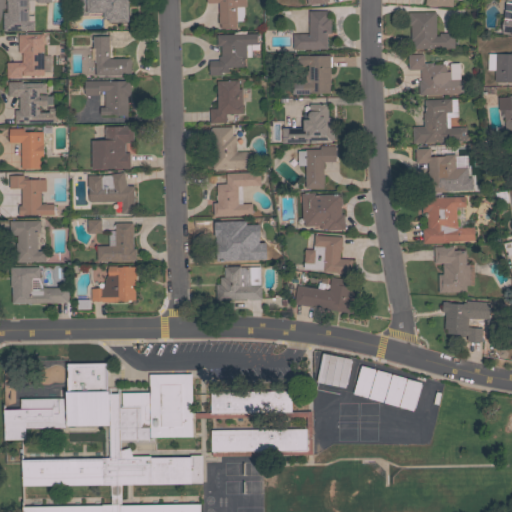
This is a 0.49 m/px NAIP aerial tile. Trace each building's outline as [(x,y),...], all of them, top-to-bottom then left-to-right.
[(50,0),(51,2),(36,3),(36,0),(28,0),(28,6),(32,6),(32,8),(33,8),(33,11),(28,12),(28,21),(33,21),(34,30),(3,31),(3,13),(7,13),(6,0),(50,0)] [(127,0),(128,21),(112,22),(108,22),(108,18),(104,19),(104,12),(87,12),(87,14),(74,15),(73,0),(127,0)] [(236,28),(220,29),(220,24),(218,24),(218,16),(218,3),(206,3),(206,0),(246,0),(246,7),(236,7),(236,28)] [(511,32),(507,32),(507,34),(501,33),(505,1),(511,2),(511,32)] [(293,49),(292,34),(308,34),(308,11),(328,11),(328,17),(330,17),(330,34),(326,34),(326,49),(293,49)] [(435,12),(436,36),(439,36),(439,33),(454,32),(454,48),(413,48),(413,40),(410,40),(410,25),(408,25),(408,12),(435,12)] [(208,61),(218,60),(218,56),(221,56),(220,46),(217,46),(216,35),(256,33),(257,44),(246,45),(246,58),(243,58),(243,67),(227,68),(227,72),(221,72),(221,75),(209,75),(208,61)] [(43,34),(43,70),(46,70),(46,79),(32,79),(32,71),(21,71),(21,77),(6,77),(6,62),(22,62),(21,53),(18,53),(18,34),(43,34)] [(95,59),(90,59),(90,48),(92,48),(92,36),(109,36),(109,58),(131,58),(131,75),(107,75),(107,76),(104,76),(104,75),(95,76),(95,75),(95,59)] [(69,53),(75,54),(78,40),(72,38),(69,53)] [(511,81),(494,81),(494,70),(487,70),(487,53),(507,54),(511,52),(511,81)] [(419,95),(418,80),(420,80),(420,70),(408,70),(407,55),(423,54),(423,63),(432,63),(432,64),(444,64),(444,66),(445,67),(445,71),(449,71),(449,79),(462,79),(463,93),(419,95)] [(330,93),(301,94),(301,82),(305,82),(305,71),(308,71),(308,65),(305,65),(304,66),(300,66),(298,65),(295,65),(295,56),(330,56),(330,93)] [(127,115),(116,115),(116,114),(110,114),(110,115),(100,115),(100,107),(104,107),(104,91),(98,91),(98,95),(84,95),(84,80),(109,80),(109,81),(126,81),(126,80),(130,80),(130,95),(127,95),(127,115)] [(216,81),(238,80),(238,89),(242,89),(242,113),(226,114),(226,123),(209,123),(209,109),(217,108),(216,81)] [(46,96),(51,96),(51,104),(46,105),(46,106),(39,106),(39,112),(48,112),(48,108),(56,107),(56,122),(14,123),(14,110),(18,110),(18,96),(7,96),(7,82),(21,82),(21,83),(45,82),(45,93),(38,93),(38,95),(46,95),(46,96)] [(511,130),(505,131),(504,117),(501,117),(501,110),(498,110),(497,97),(508,97),(508,95),(511,94),(511,130)] [(13,97),(2,97),(1,117),(8,118),(8,111),(13,111),(13,97)] [(411,127),(423,126),(423,113),(424,112),(424,100),(451,98),(451,99),(457,99),(458,117),(449,117),(450,127),(466,126),(466,132),(464,132),(464,135),(466,135),(467,140),(412,143),(411,127)] [(327,103),(327,117),(329,117),(329,120),(333,120),(333,140),(314,141),(314,142),(282,143),(281,128),(303,128),(303,119),(309,119),(309,118),(308,117),(307,117),(307,113),(308,111),(309,111),(309,104),(327,103)] [(91,140),(104,140),(104,127),(122,126),(122,125),(132,125),(133,143),(124,143),(125,153),(129,153),(130,168),(124,169),(124,168),(91,169),(91,140)] [(8,143),(8,128),(23,128),(23,127),(29,127),(29,129),(24,129),(24,132),(41,131),(41,126),(51,126),(51,133),(42,133),(43,156),(40,156),(40,168),(21,168),(20,142),(8,143)] [(211,137),(210,138),(209,128),(211,128),(211,127),(231,126),(232,135),(235,135),(236,152),(252,151),(252,168),(212,169),(211,137)] [(319,149),(319,146),(335,146),(335,152),(336,152),(336,158),(335,158),(335,161),(323,161),(323,174),(324,174),(324,182),(323,182),(323,188),(305,188),(305,166),(297,166),(297,151),(304,150),(304,149),(319,149)] [(467,167),(467,177),(471,177),(471,189),(448,190),(448,192),(429,193),(427,163),(415,163),(415,149),(429,148),(430,157),(443,156),(443,155),(454,154),(455,168),(467,167)] [(128,186),(134,186),(134,214),(121,214),(121,201),(88,201),(88,188),(87,188),(87,175),(103,175),(123,172),(126,184),(128,186)] [(259,172),(260,186),(241,186),(242,204),(252,203),(252,214),(213,216),(212,203),(216,202),(216,184),(226,184),(225,173),(259,172)] [(9,188),(9,175),(23,175),(23,177),(28,177),(28,179),(46,179),(46,191),(40,191),(40,204),(42,204),(42,203),(46,203),(46,204),(53,204),(53,215),(39,215),(39,214),(21,214),(20,188),(9,188)] [(301,193),(314,192),(315,195),(341,193),(341,205),(340,205),(341,214),(344,214),(344,229),(326,230),(326,229),(319,229),(319,225),(304,226),(303,220),(302,220),(301,193)] [(428,242),(428,231),(427,231),(426,212),(421,213),(421,197),(464,196),(465,207),(456,207),(456,220),(457,220),(457,227),(473,227),(474,240),(428,242)] [(87,219),(101,219),(101,233),(87,233),(87,219)] [(232,221),(232,220),(242,219),(243,230),(242,230),(243,245),(261,245),(261,260),(249,260),(249,259),(247,259),(247,251),(232,252),(232,251),(217,251),(217,252),(215,253),(215,243),(214,243),(214,221),(232,221)] [(16,262),(15,243),(17,243),(16,235),(9,235),(9,221),(40,220),(40,232),(36,232),(37,251),(45,251),(45,262),(16,262)] [(132,249),(135,249),(135,260),(97,260),(96,246),(114,246),(114,223),(132,222),(132,249)] [(342,237),(341,251),(340,251),(339,258),(351,259),(350,274),(336,273),(336,272),(323,271),(323,270),(303,268),(304,249),(313,250),(314,235),(342,237)] [(438,292),(438,274),(442,274),(442,263),(434,263),(433,246),(453,246),(453,250),(465,250),(465,264),(468,264),(469,285),(466,285),(466,292),(438,292)] [(136,286),(134,286),(135,300),(116,300),(116,302),(101,302),(101,301),(91,301),(90,288),(102,288),(106,275),(107,275),(107,266),(116,266),(116,267),(135,267),(136,286)] [(216,301),(215,284),(220,284),(219,277),(224,277),(223,267),(240,266),(240,267),(259,267),(260,285),(261,300),(248,300),(248,299),(216,301)] [(39,267),(39,279),(31,279),(31,290),(41,290),(41,288),(68,287),(68,303),(12,303),(12,287),(10,287),(10,267),(39,267)] [(293,304),(296,285),(328,290),(330,277),(354,281),(352,294),(358,295),(355,314),(293,304)] [(444,312),(441,312),(441,310),(441,303),(442,303),(442,301),(449,301),(449,303),(467,304),(466,313),(468,313),(467,326),(470,327),(470,328),(482,329),(481,341),(466,340),(467,335),(463,335),(463,334),(446,333),(446,328),(443,328),(444,312)] [(338,401),(309,395),(315,366),(344,372),(338,401)] [(135,452),(112,453),(112,464),(122,461),(125,469),(143,469),(143,470),(183,470),(183,468),(195,468),(195,497),(114,498),(114,511),(103,511),(103,498),(15,499),(15,472),(103,471),(103,467),(101,467),(100,438),(59,438),(59,404),(60,404),(60,377),(99,376),(100,404),(101,404),(102,407),(111,407),(111,418),(114,418),(114,405),(142,405),(142,387),(185,387),(185,426),(203,426),(203,405),(283,404),(284,425),(304,424),(305,468),(251,469),(204,469),(204,464),(203,443),(299,441),(299,429),(185,431),(185,449),(143,450),(143,442),(135,442),(135,452)] [(354,378),(368,383),(360,411),(346,407),(354,378)] [(369,383),(383,387),(375,415),(361,411),(369,383)] [(385,387),(399,391),(391,420),(376,416),(385,387)] [(406,424),(392,420),(400,391),(414,396),(406,424)] [(57,411),(58,441),(18,441),(18,453),(0,453),(0,422),(13,422),(12,412),(57,411)] [(203,431),(204,452),(299,451),(299,438),(282,438),(282,437),(275,437),(275,430),(203,431)]
